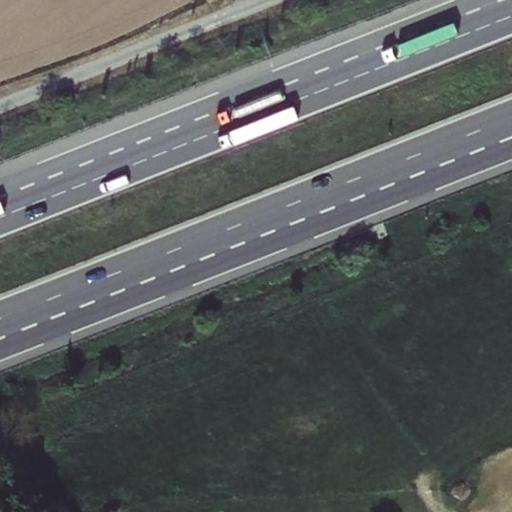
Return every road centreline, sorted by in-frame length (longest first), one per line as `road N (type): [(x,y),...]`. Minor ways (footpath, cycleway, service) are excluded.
road 1 (motorway): [(511,13),(0,216)]
road 2 (motorway): [(0,319),(511,118)]
road 3 (track): [(289,0),(0,111)]
